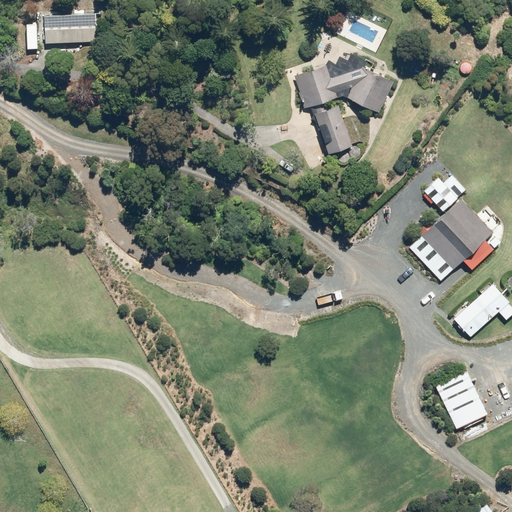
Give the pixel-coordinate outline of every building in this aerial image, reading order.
[(42,15),(44,42),(95,40),(93,12),(42,15)] [(34,23),(24,23),(26,47),(36,47),(34,23)] [(376,112),(392,81),(362,65),(364,62),(352,55),(293,74),(303,105),(341,93),(376,112)] [(312,111),(326,152),(350,144),(336,103),(312,111)] [(464,189),(450,174),(441,182),(436,176),(423,189),(441,209),(464,189)] [(487,242),(483,238),(490,231),(459,198),(407,245),(439,279),(462,259),(470,267),(498,241),(493,236),(487,242)] [(468,335),(507,301),(491,282),(452,317),(468,335)] [(434,385),(455,427),(485,412),(464,370),(434,385)] [(491,511),(485,502),(470,511),(491,511)]
